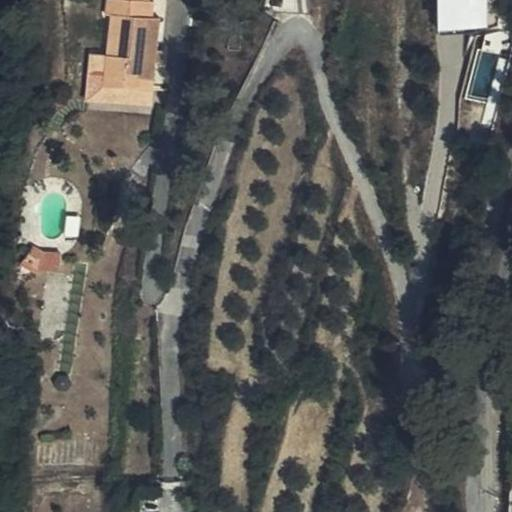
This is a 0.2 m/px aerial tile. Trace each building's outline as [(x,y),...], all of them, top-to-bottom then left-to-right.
[(119,16),(117,0),(98,0),(80,2),(71,3),(73,25),(81,24),(85,60),(88,91),(133,87),(126,15),(119,16)] [(442,0),(443,24),(491,23),(490,0),(442,0)] [(85,60),(73,61),(78,106),(134,100),(133,87),(88,91),(85,60)] [(83,261),(66,269),(70,278),(81,273),(79,268),(85,265),(83,261)] [(48,262),(40,277),(55,285),(63,269),(48,262)] [(444,331),(448,306),(432,303),(429,329),(444,331)]
